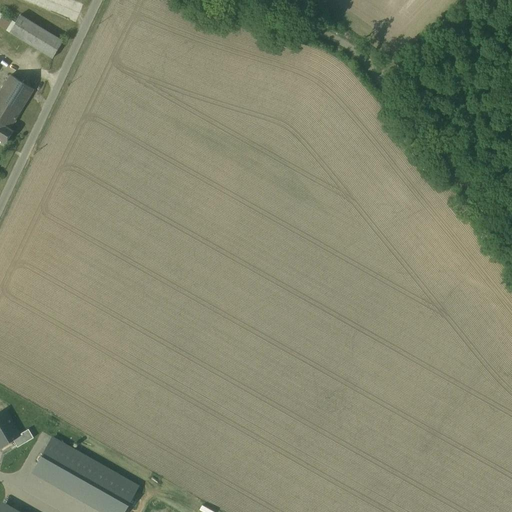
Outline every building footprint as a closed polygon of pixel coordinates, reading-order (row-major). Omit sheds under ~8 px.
[(13,22),(3,15),(0,19),(0,25),(7,31),(13,22)] [(63,41),(20,15),(10,33),(53,59),(63,41)] [(0,93),(0,122),(10,128),(34,89),(11,75),(0,93)] [(0,122),(0,139),(5,143),(13,131),(10,128),(0,122)] [(5,411),(0,414),(0,446),(14,438),(19,435),(5,411)] [(22,433),(22,434),(26,441),(27,442),(34,438),(29,429),(22,433)] [(19,435),(14,438),(18,446),(26,441),(22,434),(19,435)] [(52,438),(38,464),(122,511),(137,487),(52,438)]
